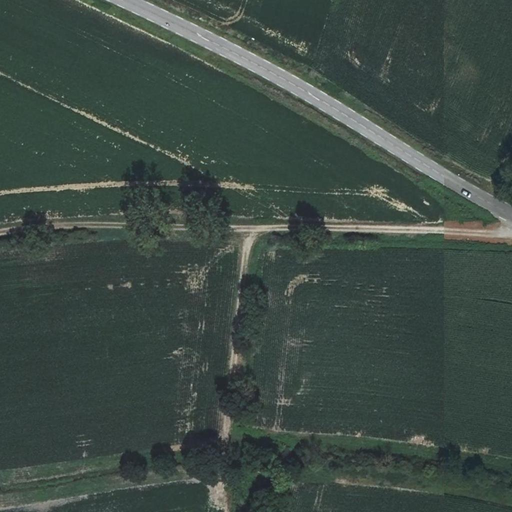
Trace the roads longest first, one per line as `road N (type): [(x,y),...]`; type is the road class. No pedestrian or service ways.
road 1 (track): [(0,234),(48,225),(511,234)]
road 2 (secondary): [(123,0),(234,51),(511,215)]
road 3 (track): [(248,227),(223,454)]
